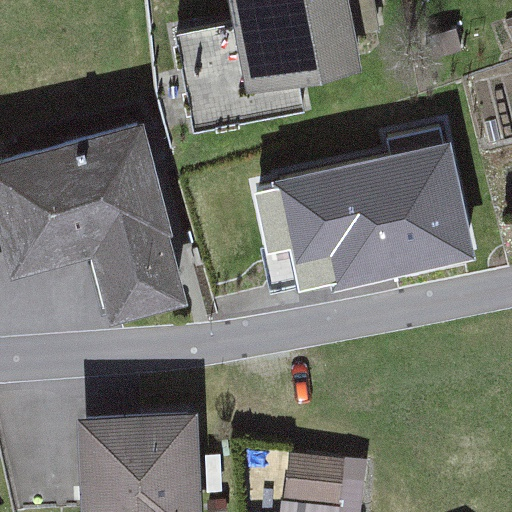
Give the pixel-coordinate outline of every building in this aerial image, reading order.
[(349,0),(233,0),(238,22),(174,35),(193,130),(310,107),(304,81),(363,69),(349,0)] [(145,124),(0,158),(0,249),(6,274),(94,252),(111,319),(188,300),(145,124)] [(276,186),(258,190),(274,265),(290,261),(291,266),(324,259),(329,285),(474,254),(450,140),(274,177),(276,186)] [(199,511),(196,412),(78,417),(81,511),(199,511)] [(362,511),(369,462),(289,453),(282,511),(362,511)]
